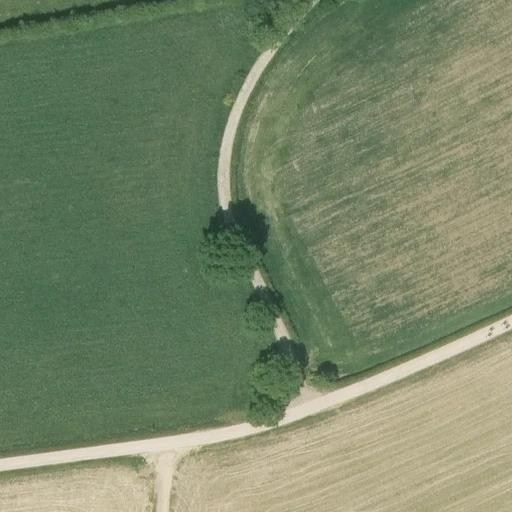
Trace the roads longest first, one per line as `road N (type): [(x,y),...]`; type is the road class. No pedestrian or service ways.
road 1 (unclassified): [(0,467),(233,433),(511,322)]
road 2 (track): [(305,408),(278,321),(230,227),(222,166),(248,85),(311,0)]
